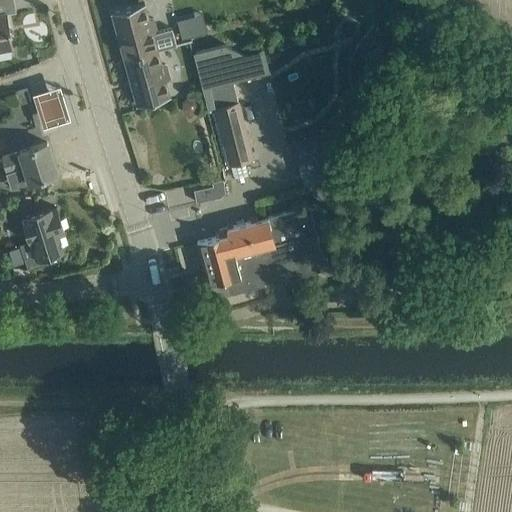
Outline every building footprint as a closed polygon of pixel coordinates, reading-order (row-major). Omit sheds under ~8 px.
[(144,2),(112,11),(114,18),(124,58),(157,49),(176,44),(171,28),(158,31),(153,15),(148,17),(144,2)] [(4,14),(0,15),(0,47),(11,46),(5,12),(4,13),(4,14)] [(365,33),(354,50),(370,60),(382,44),(365,33)] [(157,49),(124,58),(137,105),(170,96),(166,81),(171,80),(166,63),(161,64),(157,49)] [(234,81),(201,89),(206,108),(214,106),(229,164),(231,164),(245,160),(255,158),(239,99),(234,81)] [(53,85),(30,91),(39,122),(62,116),(53,85)] [(15,91),(19,103),(30,99),(27,88),(15,91)] [(381,140),(359,142),(361,164),(383,162),(381,140)] [(20,151),(1,157),(6,172),(25,166),(29,182),(56,173),(46,142),(20,150),(20,151)] [(349,191),(345,177),(311,187),(315,200),(349,191)] [(222,178),(212,181),(212,185),(215,197),(220,196),(225,193),(222,178)] [(263,230),(252,233),(256,248),(265,282),(284,277),(285,279),(288,280),(296,279),(298,275),(297,273),(325,266),(309,205),(260,218),(263,230)] [(30,243),(32,242),(36,257),(42,256),(44,262),(59,257),(57,251),(63,249),(58,234),(64,232),(56,207),(51,208),(50,207),(23,216),(24,217),(22,217),(30,243)] [(219,235),(197,241),(202,262),(208,284),(211,296),(231,291),(251,285),(265,282),(252,233),(263,230),(260,218),(237,224),(217,229),(219,235)] [(437,281),(376,282),(376,307),(438,306),(437,281)]
